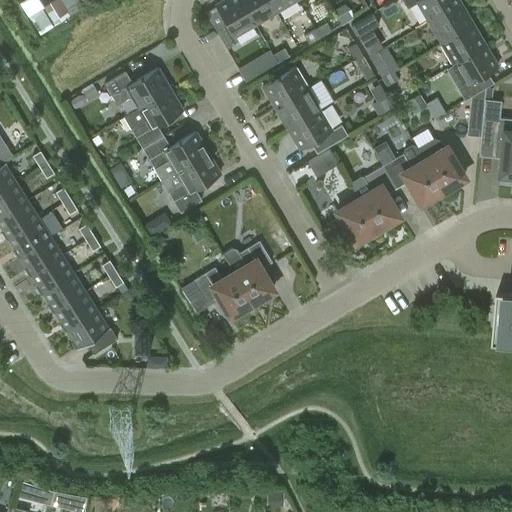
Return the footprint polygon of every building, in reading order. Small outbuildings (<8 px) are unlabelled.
[(54,0),(44,7),(42,8),(52,24),(82,5),(79,0),(54,0)] [(238,0),(227,0),(215,8),(223,22),(215,27),(227,48),(237,41),(235,38),(254,26),(238,0)] [(267,0),(238,0),(254,26),(276,13),(267,0)] [(296,0),(267,0),(276,13),(297,0),(296,0)] [(402,0),(407,7),(417,2),(429,22),(460,3),(457,0),(402,0)] [(429,22),(441,43),(472,24),(460,3),(429,22)] [(336,17),(341,26),(351,20),(346,11),(336,17)] [(372,12),(351,24),(358,36),(378,24),(372,12)] [(315,30),(320,39),(330,33),(325,24),(315,30)] [(441,43),(454,64),(485,45),(472,24),(441,43)] [(309,45),(320,39),(315,30),(304,36),(309,45)] [(355,44),(348,48),(355,60),(362,56),(355,44)] [(467,99),(471,97),(485,88),(493,83),(487,73),(497,67),(485,45),(454,64),(466,85),(459,90),(465,100),(467,99)] [(268,50),(261,54),(268,65),(274,61),(268,50)] [(272,56),(277,65),(288,58),(282,50),(272,56)] [(369,58),(376,69),(383,64),(377,53),(369,58)] [(362,56),(355,60),(362,72),(369,67),(362,56)] [(295,65),(260,85),(275,109),(309,89),(295,65)] [(124,71),(104,83),(116,103),(130,95),(137,108),(171,88),(158,67),(131,83),(124,71)] [(393,71),(382,77),(386,84),(397,79),(393,71)] [(91,83),(81,89),(83,92),(88,99),(97,93),(93,86),(91,83)] [(137,108),(124,116),(142,147),(162,136),(156,125),(183,109),(171,88),(137,108)] [(467,135),(481,136),(484,100),(485,88),(471,97),(467,135)] [(309,89),(275,109),(287,131),(321,111),(309,89)] [(412,109),(424,103),(419,94),(408,100),(412,109)] [(376,100),(383,113),(392,107),(385,95),(376,100)] [(480,146),(501,148),(498,175),(511,176),(511,118),(491,117),(492,101),(484,100),(481,136),(480,146)] [(321,111),(287,131),(298,149),(311,142),(317,152),(346,135),(340,124),(332,129),(321,111)] [(162,136),(142,147),(161,179),(208,152),(196,131),(169,146),(162,136)] [(432,139),(417,148),(442,191),(464,178),(442,141),(432,139)] [(402,153),(382,165),(395,186),(406,179),(421,204),(442,191),(417,148),(415,145),(411,144),(403,149),(402,153)] [(328,148),(307,160),(316,175),(337,163),(328,148)] [(31,156),(38,167),(47,161),(40,150),(31,156)] [(208,152),(161,179),(180,211),(200,199),(194,188),(220,172),(208,152)] [(5,161),(0,163),(0,190),(14,182),(2,164),(5,162),(5,161)] [(47,161),(38,167),(45,178),(54,172),(47,161)] [(123,168),(120,162),(108,169),(112,175),(123,168)] [(395,186),(382,165),(362,177),(359,176),(350,182),(349,185),(358,200),(377,231),(398,218),(384,193),(395,186)] [(14,182),(0,190),(0,215),(25,200),(14,182)] [(54,192),(61,203),(69,197),(62,186),(54,192)] [(69,197),(61,203),(68,214),(76,208),(69,197)] [(25,200),(0,215),(0,222),(4,229),(1,231),(6,239),(9,237),(9,236),(37,218),(25,200)] [(355,244),(377,231),(358,200),(336,213),(355,244)] [(37,218),(9,236),(9,237),(16,247),(13,249),(18,257),(21,255),(20,254),(48,236),(37,219),(37,218)] [(77,228),(84,239),(93,234),(86,223),(77,228)] [(93,234),(84,239),(91,250),(99,245),(93,234)] [(48,236),(20,254),(21,255),(27,266),(24,267),(29,275),(32,273),(32,272),(60,255),(48,236)] [(232,248),(223,253),(235,274),(233,275),(252,306),(273,293),(258,268),(270,261),(257,240),(245,247),(238,252),(236,249),(232,248)] [(60,255),(32,272),(32,273),(39,284),(36,286),(41,294),(44,292),(43,291),(71,273),(60,255)] [(100,265),(107,276),(116,270),(109,259),(100,265)] [(230,319),(252,306),(233,275),(222,282),(213,267),(191,280),(204,301),(215,294),(230,319)] [(116,270),(107,276),(114,287),(122,281),(116,270)] [(71,273),(43,291),(44,292),(50,302),(47,304),(52,312),(55,310),(55,309),(83,291),(71,273)] [(83,291),(55,309),(55,310),(62,320),(59,322),(64,330),(67,328),(66,328),(94,310),(83,291)] [(511,293),(496,292),(492,342),(511,343),(511,293)] [(94,310),(66,328),(67,328),(73,339),(70,341),(75,348),(86,342),(93,353),(117,338),(109,326),(106,328),(94,310)] [(146,342),(146,334),(135,335),(135,343),(146,342)]
